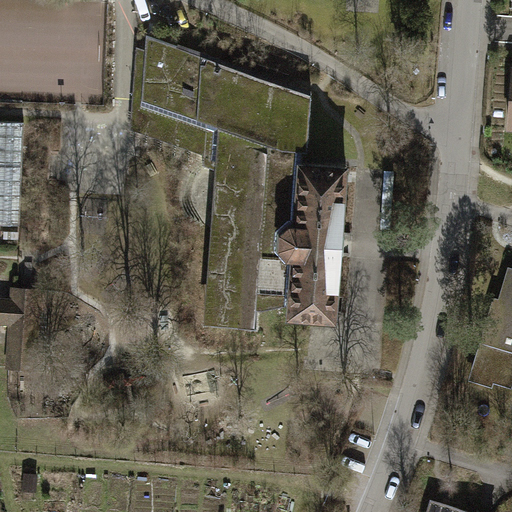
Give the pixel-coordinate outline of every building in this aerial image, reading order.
[(310,89),(149,37),(148,49),(140,47),(134,131),(205,153),(204,165),(215,169),(205,323),(257,331),(272,147),(282,148),(309,150),(314,97),(309,96),(310,89)] [(27,123),(0,121),(0,223),(22,225),(27,123)] [(351,165),(297,162),(293,220),(281,234),(279,248),(290,263),(286,317),(340,321),(351,165)] [(494,296),(469,378),(496,386),(497,380),(511,384),(511,268),(502,298),(494,296)] [(41,288),(13,287),(12,296),(2,296),(1,325),(9,326),(7,370),(37,372),(38,328),(50,329),(51,300),(40,300),(41,288)] [(466,511),(432,502),(429,511),(466,511)]
